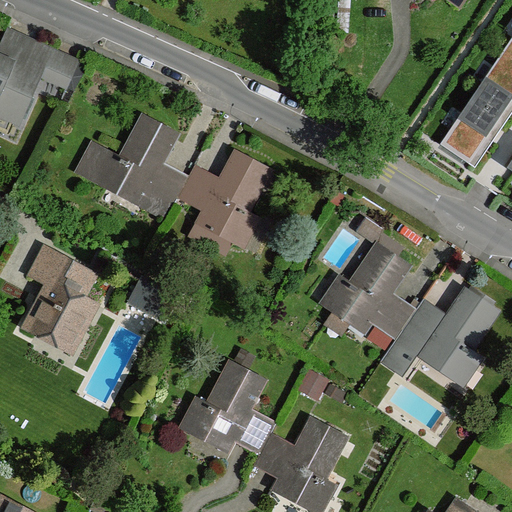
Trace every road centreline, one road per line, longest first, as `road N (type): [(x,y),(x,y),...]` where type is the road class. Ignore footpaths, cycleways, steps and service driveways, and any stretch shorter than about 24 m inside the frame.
road 1 (residential): [(511,250),(279,110),(43,0)]
road 2 (unknown): [(407,3),(322,133)]
